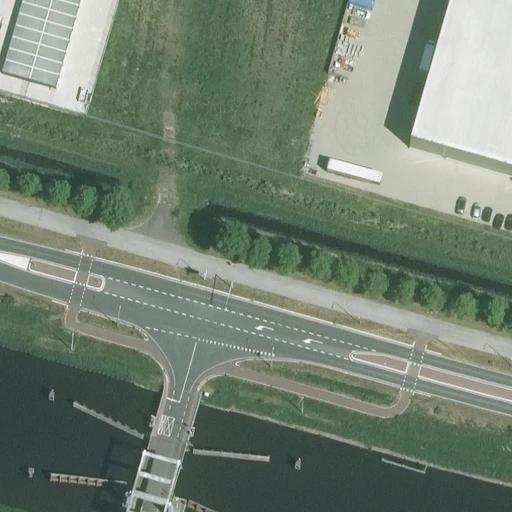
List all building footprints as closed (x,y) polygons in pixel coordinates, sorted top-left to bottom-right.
[(45,0),(23,0),(22,6),(49,14),(53,2),(45,0)] [(53,0),(53,2),(80,10),(82,0),(53,0)] [(511,12),(469,0),(452,0),(410,150),(511,179),(511,12)] [(53,2),(49,14),(76,21),(80,10),(53,2)] [(22,6),(19,18),(46,25),(49,14),(22,6)] [(49,14),(46,25),(73,33),(76,21),(49,14)] [(19,18),(16,29),(43,37),(46,25),(19,18)] [(46,25),(43,37),(70,45),(73,33),(46,25)] [(16,29),(12,41),(39,48),(43,37),(16,29)] [(43,37),(39,48),(67,56),(70,45),(43,37)] [(12,41),(9,52),(36,60),(39,48),(12,41)] [(39,48),(36,60),(63,68),(67,56),(39,48)] [(9,52),(6,64),(33,71),(36,60),(9,52)] [(36,60),(33,71),(60,79),(63,68),(36,60)] [(6,64),(2,76),(30,83),(33,71),(6,64)] [(33,71),(30,83),(57,91),(60,79),(33,71)]
